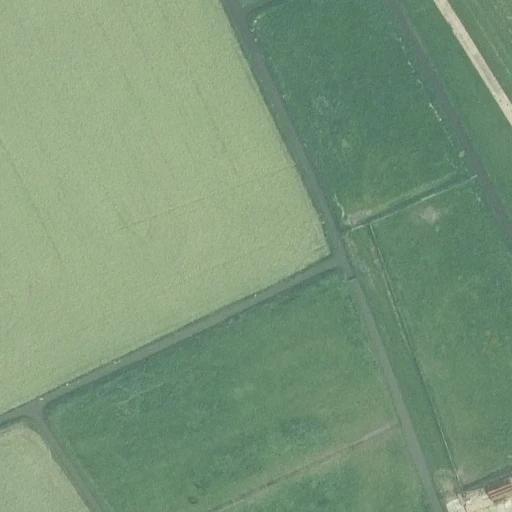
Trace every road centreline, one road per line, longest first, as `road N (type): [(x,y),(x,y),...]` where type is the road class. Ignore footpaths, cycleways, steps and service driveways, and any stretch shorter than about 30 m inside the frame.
road 1 (track): [(451,501),(357,226)]
road 2 (track): [(440,0),(511,116)]
